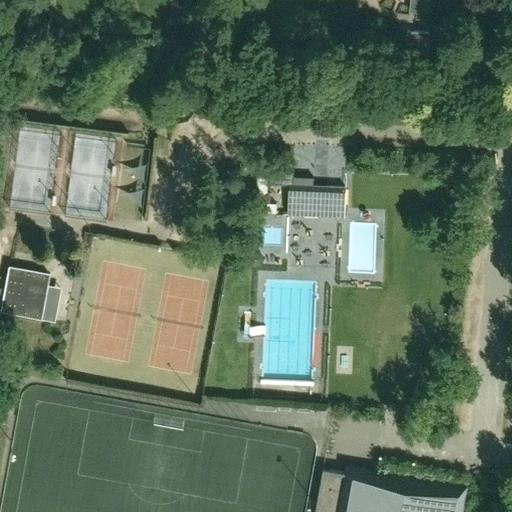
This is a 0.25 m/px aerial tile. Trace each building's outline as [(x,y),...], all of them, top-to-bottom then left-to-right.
[(419,0),(418,16),(434,18),(436,0),(419,0)] [(427,52),(429,32),(408,30),(406,50),(427,52)] [(287,213),(313,214),(315,185),(292,184),(293,171),(270,170),(269,184),(289,185),(287,213)] [(343,216),(344,187),(322,186),(320,215),(343,216)] [(284,215),(284,204),(263,205),(264,216),(284,215)] [(9,266),(5,288),(0,286),(0,307),(1,308),(1,310),(40,317),(48,274),(9,266)] [(461,511),(466,486),(346,465),(344,473),(323,469),(314,511),(461,511)]
